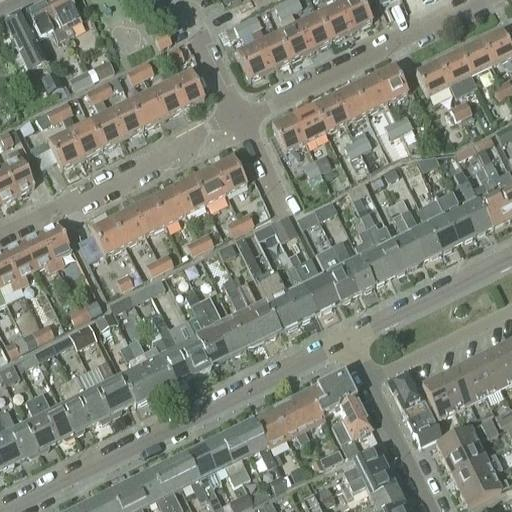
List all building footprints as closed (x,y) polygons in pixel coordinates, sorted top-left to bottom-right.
[(73,40),(70,33),(81,27),(67,0),(56,0),(45,6),(59,34),(61,33),(66,44),(73,40)] [(331,0),(336,11),(338,10),(351,38),(372,28),(364,12),(370,9),(365,0),(359,0),(358,0),(346,6),(342,0),(331,0)] [(393,1),(392,0),(370,0),(375,10),(378,9),(393,1)] [(434,0),(417,0),(422,10),(436,4),(434,0)] [(291,19),(302,14),(295,2),(285,7),(291,19)] [(55,50),(66,44),(61,33),(59,34),(45,6),(25,16),(39,44),(50,39),(55,50)] [(279,25),(291,19),(285,7),(273,12),(279,25)] [(331,48),(351,38),(338,10),(336,11),(317,20),(331,48)] [(43,50),(38,53),(21,18),(4,27),(28,79),(43,72),(48,82),(43,84),(51,99),(62,93),(66,101),(69,99),(58,76),(57,77),(43,50)] [(310,58),(331,48),(317,20),(297,31),(310,58)] [(244,27),(251,39),(260,35),(254,22),(244,27)] [(250,40),(251,39),(244,27),(217,40),(223,53),(239,45),(241,44),(247,55),(236,61),(249,88),(269,78),(256,51),(257,50),(250,40)] [(290,68),(310,58),(297,31),(276,41),(290,68)] [(500,38),(478,49),(490,72),(501,67),(511,62),(500,38)] [(159,56),(170,51),(164,39),(154,44),(159,56)] [(269,78),(290,68),(276,41),(257,50),(256,51),(269,78)] [(478,49),(457,59),(469,82),(489,72),(490,72),(478,49)] [(172,70),(182,65),(177,54),(166,59),(172,70)] [(457,59),(436,69),(447,93),(448,92),(455,106),(476,95),(469,82),(457,59)] [(97,86),(114,78),(107,66),(91,74),(97,86)] [(142,86),(152,81),(153,81),(147,68),(136,73),(142,86)] [(436,69),(414,80),(426,103),(447,93),(436,69)] [(132,91),(142,86),(136,73),(126,79),(132,91)] [(385,111),(406,101),(393,74),(372,84),(385,111)] [(73,97),(92,88),(86,77),(68,85),(73,97)] [(182,115),(203,105),(190,78),(169,89),(182,115)] [(365,121),(385,111),(372,84),(351,94),(365,121)] [(511,96),(507,86),(499,90),(505,102),(511,98),(511,96)] [(102,106),(113,100),(107,88),(96,93),(102,106)] [(162,125),(182,115),(169,89),(149,99),(162,125)] [(499,90),(492,94),(497,106),(505,102),(499,90)] [(91,111),(102,106),(96,93),(85,99),(91,111)] [(344,131),(365,121),(351,94),(331,104),(344,131)] [(142,135),(162,125),(149,99),(128,108),(142,135)] [(324,141),(344,131),(331,104),(311,114),(324,141)] [(465,107),(456,111),(462,123),(464,123),(471,119),(465,107)] [(62,126),(72,120),(66,108),(55,113),(62,126)] [(121,145),(142,135),(128,108),(108,118),(121,145)] [(456,111),(449,115),(455,127),(462,123),(456,111)] [(51,131),(62,126),(55,113),(44,119),(51,131)] [(304,151),(324,141),(311,114),(290,123),(304,151)] [(101,155),(121,145),(108,118),(88,128),(101,155)] [(405,121),(393,128),(399,141),(401,140),(408,154),(418,149),(417,148),(411,135),(411,134),(405,121)] [(290,123),(269,134),(283,161),(304,151),(290,123)] [(81,165),(101,155),(88,128),(68,138),(81,165)] [(389,145),(399,141),(393,128),(382,133),(389,145)] [(511,129),(494,139),(500,151),(511,145),(511,129)] [(0,146),(4,154),(13,150),(6,137),(0,139),(0,146)] [(60,175),(81,165),(68,138),(47,149),(60,175)] [(359,160),(371,154),(365,142),(352,147),(359,160)] [(349,165),(359,160),(352,147),(342,152),(349,165)] [(471,152),(453,161),(457,168),(472,160),(474,159),(471,152)] [(33,193),(19,165),(15,158),(7,162),(10,168),(0,173),(14,202),(33,193)] [(318,180),(330,174),(324,162),(312,168),(318,180)] [(224,203),(245,192),(231,166),(210,176),(224,203)] [(312,168),(302,173),(308,185),(318,180),(312,168)] [(502,192),(491,171),(490,168),(481,173),(483,175),(508,226),(511,224),(511,188),(511,187),(502,192)] [(0,209),(14,202),(0,173),(0,209)] [(491,235),(508,226),(483,175),(474,180),(484,201),(475,206),(490,234),(491,235)] [(204,213),(224,203),(210,176),(190,186),(204,213)] [(398,183),(394,176),(383,181),(387,189),(398,183)] [(379,183),(368,188),(373,197),(383,191),(379,183)] [(473,243),(458,214),(449,218),(440,200),(441,200),(434,185),(425,190),(432,204),(433,204),(434,208),(456,251),(473,243)] [(184,223),(204,213),(190,186),(170,196),(184,223)] [(490,234),(475,206),(466,188),(457,192),(466,209),(458,214),(473,243),(490,234)] [(363,190),(346,198),(351,208),(368,199),(363,190)] [(163,233),(184,223),(170,196),(150,207),(163,233)] [(415,235),(406,218),(408,217),(402,205),(393,210),(422,268),(439,260),(424,231),(415,235)] [(143,243),(163,233),(150,207),(130,217),(143,243)] [(318,228),(336,219),(331,208),(313,218),(318,228)] [(434,208),(417,216),(424,231),(439,260),(456,251),(434,208)] [(405,276),(422,268),(393,210),(386,213),(392,225),(391,225),(400,243),(391,247),(405,276)] [(123,253),(143,243),(130,217),(110,227),(123,253)] [(313,218),(296,226),(301,237),(318,228),(313,218)] [(368,219),(358,224),(389,285),(405,276),(391,247),(384,233),(377,236),(375,233),(368,219)] [(242,238),(252,233),(245,220),(235,225),(242,238)] [(296,241),(286,222),(270,230),(280,249),(296,241)] [(358,224),(351,228),(358,242),(357,242),(366,260),(357,264),(372,293),(389,285),(358,224)] [(232,243),(242,238),(235,225),(225,230),(232,243)] [(102,264),(123,253),(110,227),(89,237),(102,264)] [(37,240),(55,276),(62,272),(59,265),(70,259),(56,231),(37,240)] [(260,234),(253,238),(253,239),(257,247),(265,244),(260,235),(260,234)] [(47,280),(55,276),(37,240),(19,249),(33,277),(43,272),(47,280)] [(201,259),(213,253),(206,240),(195,245),(201,259)] [(243,244),(234,248),(256,291),(255,292),(263,308),(279,339),(286,335),(287,336),(295,332),(295,331),(297,330),(283,301),(285,300),(280,292),(275,282),(272,276),(262,281),(250,257),(243,244)] [(191,264),(201,259),(195,245),(185,251),(191,264)] [(331,254),(355,302),(372,293),(357,264),(350,268),(342,252),(341,248),(331,253),(331,254)] [(23,282),(33,277),(19,249),(1,258),(19,294),(27,290),(23,282)] [(229,250),(217,257),(222,267),(235,261),(229,250)] [(331,254),(314,262),(323,281),(338,310),(355,302),(331,254)] [(11,298),(19,294),(1,258),(0,258),(0,293),(7,290),(11,298)] [(284,258),(276,262),(284,279),(288,288),(280,292),(285,300),(283,301),(297,330),(314,322),(291,275),(286,264),(287,264),(284,258)] [(161,279),(173,273),(166,260),(155,266),(161,279)] [(287,264),(286,264),(291,275),(314,322),(333,313),(338,310),(323,281),(318,283),(309,266),(299,271),(294,260),(287,264)] [(151,284),(161,279),(155,266),(144,271),(151,284)] [(121,300),(133,294),(126,280),(114,286),(121,300)] [(231,285),(230,285),(261,348),(279,339),(263,308),(256,312),(245,291),(240,293),(235,283),(232,285),(231,285)] [(230,285),(221,290),(237,321),(228,326),(243,357),(261,348),(230,285)] [(159,286),(144,293),(149,303),(165,296),(159,286)] [(144,293),(126,302),(131,312),(149,303),(144,293)] [(194,300),(186,304),(190,313),(189,313),(202,339),(193,343),(194,345),(208,374),(226,365),(197,309),(198,308),(194,300)] [(126,302),(108,312),(112,319),(111,320),(116,331),(118,329),(114,321),(131,312),(126,302)] [(198,308),(197,309),(226,365),(243,357),(228,326),(221,329),(209,303),(198,308)] [(81,327),(89,323),(84,312),(76,316),(81,327)] [(73,332),(81,327),(76,316),(68,320),(73,332)] [(160,318),(150,323),(159,341),(160,345),(151,349),(154,355),(158,363),(157,364),(172,394),(190,385),(166,337),(168,337),(166,332),(167,332),(160,318)] [(115,331),(116,331),(111,320),(110,320),(110,321),(94,329),(100,340),(115,332),(115,331)] [(168,337),(166,337),(190,385),(209,376),(208,374),(194,345),(193,343),(186,328),(175,333),(168,337)] [(45,347),(53,343),(47,331),(39,335),(45,347)] [(87,332),(68,342),(73,351),(75,357),(94,348),(95,347),(87,332)] [(45,347),(39,335),(23,343),(30,355),(45,347)] [(68,342),(48,352),(53,361),(73,351),(68,342)] [(511,381),(511,347),(499,354),(511,381)] [(12,348),(4,352),(10,365),(19,361),(12,348)] [(129,353),(127,353),(153,404),(172,394),(157,364),(158,363),(154,355),(142,361),(136,349),(129,353)] [(48,352),(31,361),(36,370),(53,361),(48,352)] [(130,377),(119,383),(133,411),(134,413),(153,404),(127,353),(120,357),(122,360),(130,377)] [(500,396),(511,390),(511,381),(499,354),(483,362),(500,396)] [(31,361),(15,369),(19,378),(36,370),(31,361)] [(485,404),(500,396),(483,362),(468,370),(485,404)] [(95,374),(86,379),(94,395),(109,425),(117,421),(118,418),(126,414),(133,411),(119,383),(113,386),(104,369),(95,374)] [(11,370),(0,376),(0,386),(1,388),(2,387),(4,392),(18,384),(11,370)] [(469,412),(485,404),(468,370),(451,378),(469,412)] [(416,419),(426,414),(408,377),(390,386),(388,392),(405,427),(417,422),(416,419)] [(315,394),(308,398),(320,422),(332,416),(334,420),(339,417),(337,413),(337,412),(352,404),(355,403),(342,378),(314,392),(315,394)] [(453,420),(469,412),(451,378),(435,386),(453,420)] [(76,384),(66,388),(89,432),(97,428),(99,430),(109,425),(94,395),(86,379),(76,384)] [(437,428),(453,420),(435,386),(420,394),(437,428)] [(66,409),(57,413),(73,444),(82,439),(82,436),(89,432),(66,388),(58,392),(66,409)] [(308,398),(289,407),(304,437),(308,434),(322,427),(320,422),(308,398)] [(40,401),(31,405),(53,450),(61,446),(64,448),(73,444),(57,413),(48,418),(40,401)] [(344,426),(330,433),(340,451),(368,436),(352,404),(337,412),(337,413),(339,417),(344,426)] [(31,426),(22,430),(37,461),(47,456),(47,453),(53,450),(31,405),(23,409),(31,426)] [(289,407),(271,416),(285,446),(304,437),(289,407)] [(441,443),(428,416),(426,414),(416,419),(417,422),(405,427),(419,454),(441,443)] [(507,429),(511,426),(511,420),(509,415),(502,419),(507,429)] [(271,416),(251,426),(266,456),(267,455),(285,446),(271,416)] [(5,418),(0,420),(0,430),(18,467),(26,463),(29,465),(37,461),(22,430),(13,435),(5,418)] [(499,433),(507,429),(502,419),(494,423),(499,433)] [(489,424),(479,429),(483,437),(493,432),(489,424)] [(251,426),(234,434),(248,462),(257,457),(266,476),(267,476),(274,472),(275,472),(270,463),(267,455),(266,456),(251,426)] [(0,472),(1,475),(1,476),(2,479),(3,478),(12,474),(12,470),(18,467),(0,430),(0,472)] [(493,432),(483,437),(487,445),(497,440),(493,432)] [(234,434),(218,443),(241,489),(249,485),(240,466),(248,462),(234,434)] [(443,467),(477,450),(469,434),(435,451),(443,467)] [(218,443),(201,451),(214,479),(223,474),(232,493),(241,489),(218,443)] [(450,483),(485,466),(477,450),(443,467),(450,483)] [(201,451),(184,460),(207,505),(206,506),(208,511),(219,511),(211,494),(220,490),(214,479),(201,451)] [(347,494),(385,474),(381,467),(384,465),(378,455),(351,468),(355,476),(341,483),(346,493),(347,494)] [(337,456),(318,465),(323,475),(342,466),(337,456)] [(184,460),(167,468),(181,496),(189,491),(198,510),(206,506),(207,505),(184,460)] [(485,466),(450,483),(458,498),(492,480),(501,476),(493,461),(485,466)] [(318,465),(310,469),(314,479),(323,475),(318,465)] [(167,468),(150,477),(167,511),(177,511),(172,500),(181,496),(167,468)] [(299,473),(289,478),(294,489),(304,483),(299,473)] [(396,491),(391,480),(388,482),(385,474),(347,494),(346,493),(341,496),(346,506),(351,503),(365,496),(369,504),(396,491)] [(167,511),(150,477),(133,485),(146,511),(148,511),(155,509),(156,511),(167,511)] [(504,485),(497,489),(492,480),(458,498),(465,511),(469,511),(508,493),(504,485)] [(285,482),(281,484),(285,493),(290,491),(285,482)] [(127,489),(109,498),(116,511),(146,511),(133,485),(127,489)] [(284,494),(280,486),(270,491),(274,499),(284,494)] [(398,511),(402,510),(399,502),(402,501),(396,491),(369,504),(372,511),(398,511)] [(319,508),(330,502),(326,493),(314,499),(319,508)] [(116,511),(109,498),(92,506),(94,511),(116,511)] [(328,511),(334,509),(330,502),(319,508),(320,511),(328,511)]
